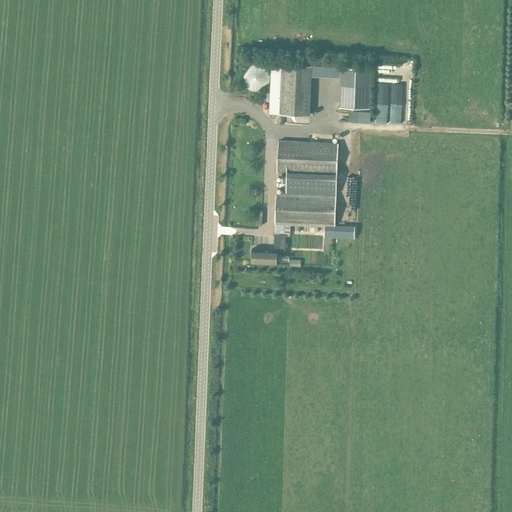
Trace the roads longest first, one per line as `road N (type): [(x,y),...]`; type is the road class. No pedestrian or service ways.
road 1 (unclassified): [(198,511),(219,0)]
road 2 (unknown): [(214,107),(245,110),(259,123),(266,217),(258,227),(209,228)]
